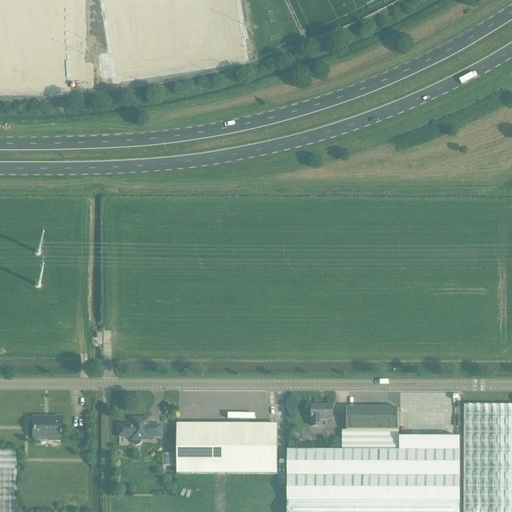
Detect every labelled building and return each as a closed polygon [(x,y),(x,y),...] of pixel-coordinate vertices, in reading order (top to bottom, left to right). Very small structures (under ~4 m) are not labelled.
[(321,427),(322,420),(333,420),(333,405),(312,405),(312,420),(312,427),(321,427)] [(347,408),(347,431),(398,431),(398,408),(347,408)] [(511,511),(511,408),(470,408),(464,408),(463,511),(511,511)] [(62,442),(62,418),(49,418),(49,421),(33,421),(33,439),(49,439),(49,442),(62,442)] [(133,441),(134,441),(134,442),(134,443),(134,444),(135,445),(136,446),(137,446),(138,446),(139,446),(140,445),(141,444),(142,443),(142,442),(142,441),(149,441),(149,438),(162,438),(163,426),(150,426),(150,419),(133,419),(133,426),(120,426),(120,438),(133,438),(133,441)] [(176,424),(176,474),(278,474),(278,424),(176,424)] [(398,431),(347,431),(342,431),(342,450),(398,450),(398,431)] [(287,451),(287,511),(460,511),(460,438),(400,438),(399,451),(287,451)] [(0,511),(15,511),(16,464),(22,464),(21,450),(0,450),(0,511)]
